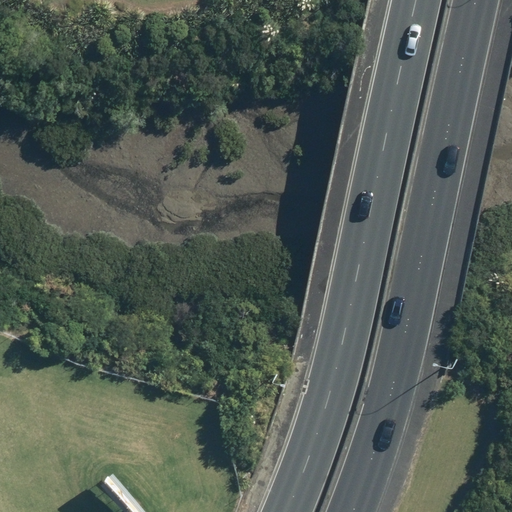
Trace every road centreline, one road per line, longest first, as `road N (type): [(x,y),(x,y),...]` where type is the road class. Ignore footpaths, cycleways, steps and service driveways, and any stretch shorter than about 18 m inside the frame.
road 1 (primary): [(288,511),(340,350),(417,0)]
road 2 (primary): [(476,0),(411,345),(355,511)]
